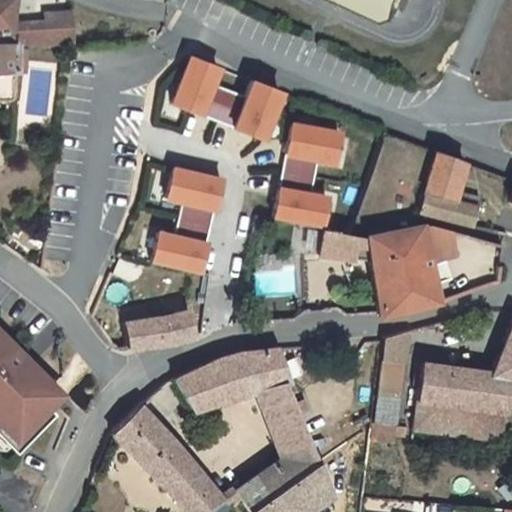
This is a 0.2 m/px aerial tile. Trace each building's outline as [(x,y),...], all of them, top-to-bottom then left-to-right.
[(0,0),(0,30),(10,31),(11,24),(14,0),(0,0)] [(331,0),(388,25),(399,0),(331,0)] [(67,11),(43,14),(44,22),(11,24),(10,31),(10,32),(16,45),(70,42),(67,11)] [(0,74),(14,74),(16,45),(0,44),(0,74)] [(220,64),(189,52),(170,101),(202,113),(213,84),(220,64)] [(14,74),(0,74),(0,99),(12,99),(14,74)] [(279,86),(248,74),(240,94),(229,123),(260,135),(279,86)] [(229,123),(240,94),(213,84),(202,113),(229,123)] [(335,163),(342,130),(290,120),(284,153),(315,159),(335,163)] [(461,160),(436,151),(429,190),(453,196),(461,160)] [(278,181),(309,188),(315,159),(284,153),(278,181)] [(168,164),(161,197),(182,201),(212,208),(220,176),(168,164)] [(323,225),(330,192),(309,188),(278,181),(271,214),(323,225)] [(423,215),(447,221),(452,198),(453,196),(429,190),(423,215)] [(470,202),(452,198),(447,221),(466,225),(470,202)] [(212,208),(182,201),(175,230),(206,237),(212,208)] [(154,225),(147,258),(198,270),(206,237),(175,230),(154,225)] [(373,265),(380,315),(440,302),(432,265),(456,253),(453,232),(422,226),(361,239),(321,234),(318,259),(373,265)] [(128,351),(193,339),(189,311),(124,323),(128,351)] [(413,428),(508,438),(511,418),(511,331),(496,374),(421,366),(413,428)] [(0,333),(0,421),(24,445),(56,412),(49,405),(61,392),(29,371),(5,348),(9,343),(0,333)] [(386,339),(379,399),(400,400),(408,334),(386,339)] [(62,392),(9,343),(5,348),(29,371),(61,392),(62,392)] [(269,492),(321,458),(280,380),(288,376),(276,350),(223,359),(180,379),(193,409),(256,393),(283,455),(254,472),(269,492)] [(379,399),(377,423),(398,425),(400,400),(379,399)] [(115,435),(184,511),(208,511),(225,503),(142,407),(115,435)] [(0,421),(0,434),(17,451),(24,445),(0,421)] [(377,423),(376,433),(374,448),(397,450),(400,425),(398,425),(377,423)] [(235,484),(241,495),(252,511),(309,511),(333,495),(321,458),(269,492),(254,472),(235,484)]
